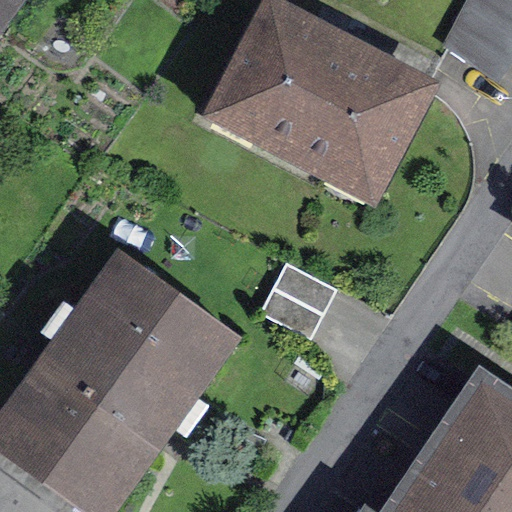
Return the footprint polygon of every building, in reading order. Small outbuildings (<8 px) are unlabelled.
[(0,0),(0,36),(26,0),(0,0)] [(511,63),(511,0),(465,0),(441,58),(494,92),(511,63)] [(427,101),(251,12),(185,139),(361,229),(427,101)] [(334,293),(283,266),(255,321),(306,348),(334,293)] [(225,358),(101,269),(58,328),(48,321),(23,355),(34,362),(0,408),(0,487),(34,511),(113,511),(158,451),(169,459),(194,425),(182,417),(225,358)] [(511,511),(511,416),(463,383),(374,511),(511,511)]
